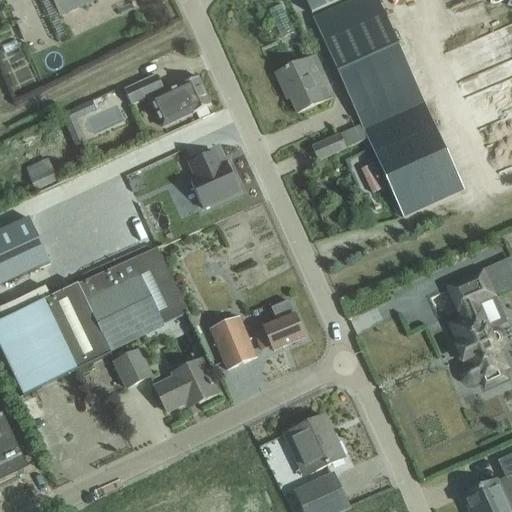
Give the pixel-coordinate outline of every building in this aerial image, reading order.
[(52,0),(60,18),(98,0),(52,0)] [(305,0),(312,14),(344,0),(305,0)] [(331,16),(316,23),(362,126),(313,148),(319,161),(368,139),(404,218),(464,191),(378,0),(354,0),(329,11),(331,16)] [(307,61),(289,69),(288,69),(276,74),(284,91),(287,90),(298,114),(334,98),(316,57),(307,61)] [(158,76),(125,91),(132,106),(164,91),(158,76)] [(181,86),(166,93),(150,100),(163,128),(194,114),(212,105),(199,78),(181,86)] [(53,137),(47,125),(40,129),(46,140),(53,137)] [(216,151),(190,163),(196,176),(191,179),(204,208),(241,192),(228,162),(222,165),(216,151)] [(27,168),(36,191),(60,180),(54,165),(52,165),(50,159),(27,168)] [(29,216),(0,229),(0,286),(51,263),(29,216)] [(158,248),(79,285),(110,351),(111,351),(189,314),(158,248)] [(483,273),(449,288),(460,312),(461,311),(465,320),(458,323),(451,326),(459,343),(461,347),(458,349),(464,362),(467,360),(469,365),(465,367),(463,371),(463,376),(465,380),(468,382),(472,383),(483,378),(487,387),(505,379),(501,371),(506,368),(497,348),(501,346),(503,343),(503,339),(501,335),(498,332),(494,331),(490,333),(481,313),(480,313),(476,304),(493,296),(483,273)] [(0,323),(0,347),(16,380),(24,398),(113,355),(111,351),(110,351),(79,285),(44,302),(0,323)] [(277,324),(255,333),(262,351),(272,347),(274,351),(305,339),(296,316),(295,317),(289,302),(271,310),(277,324)] [(211,330),(220,353),(228,371),(257,359),(249,340),(240,318),(211,330)] [(114,363),(126,390),(154,377),(142,351),(114,363)] [(173,375),(175,379),(155,389),(167,413),(199,398),(201,404),(218,396),(201,361),(173,375)] [(0,488),(18,479),(17,476),(30,469),(2,412),(0,412),(0,488)] [(285,436),(304,478),(345,459),(337,442),(333,443),(322,420),(326,418),(325,417),(285,436)] [(511,477),(511,456),(499,462),(507,479),(511,477)] [(298,492),(306,511),(336,511),(346,507),(332,477),(298,492)] [(510,511),(496,482),(464,496),(471,511),(510,511)]
